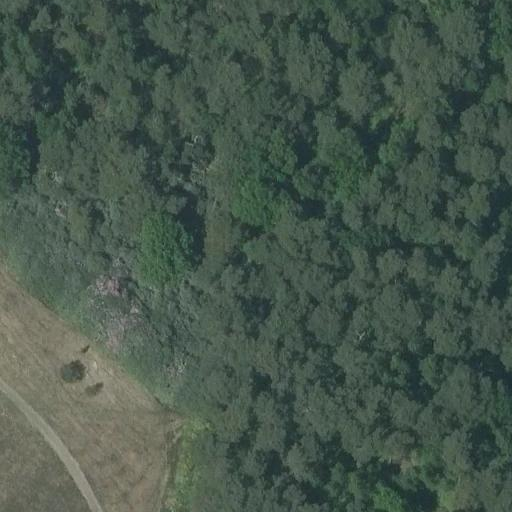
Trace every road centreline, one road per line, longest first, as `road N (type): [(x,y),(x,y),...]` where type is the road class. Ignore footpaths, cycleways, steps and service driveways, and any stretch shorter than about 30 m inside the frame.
road 1 (track): [(153,511),(166,449),(160,411),(0,253)]
road 2 (track): [(99,511),(49,438),(0,388)]
road 3 (track): [(89,0),(0,84)]
